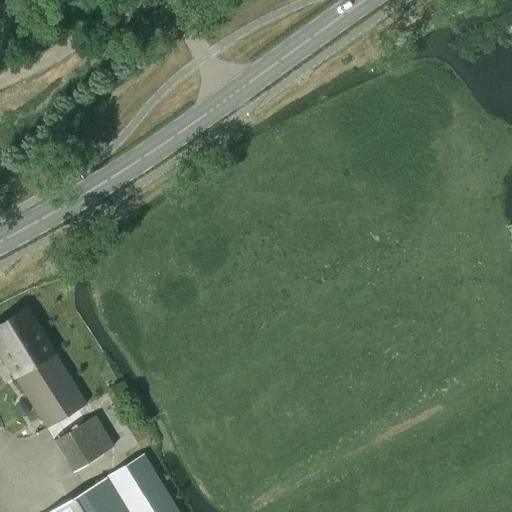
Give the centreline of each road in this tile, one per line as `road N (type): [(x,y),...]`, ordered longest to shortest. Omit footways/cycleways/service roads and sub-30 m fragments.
road 1 (primary): [(0,239),(223,102)]
road 2 (primary): [(223,102),(366,0)]
